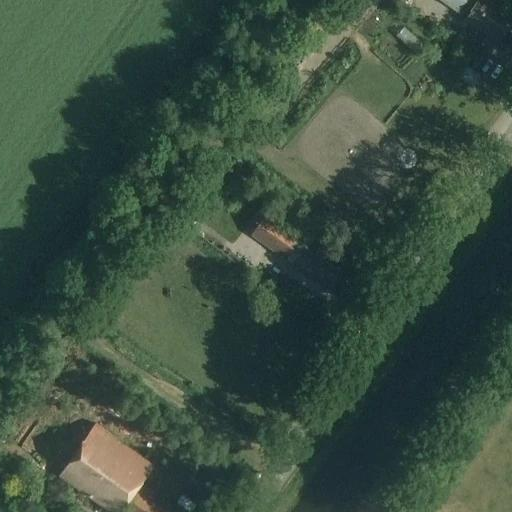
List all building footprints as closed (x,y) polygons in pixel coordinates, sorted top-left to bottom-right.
[(340,12),(350,0),(328,0),(327,1),(340,12)] [(511,0),(441,0),(460,13),(461,12),(467,17),(500,40),(511,22),(511,7),(509,6),(511,0)] [(464,31),(457,41),(473,52),(480,42),(464,31)] [(483,75),(468,64),(460,75),(474,86),(483,75)] [(197,227),(219,195),(203,183),(180,215),(197,227)] [(312,238),(268,209),(252,235),(294,263),(327,286),(347,259),(314,235),(312,238)] [(126,511),(170,511),(175,505),(143,483),(156,465),(97,423),(61,474),(114,511),(122,511),(124,510),(126,511)]
